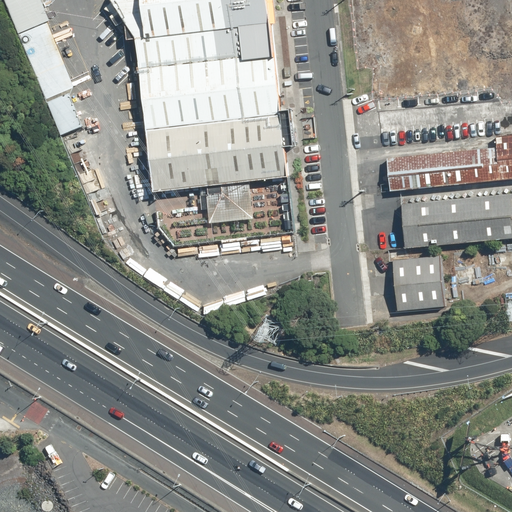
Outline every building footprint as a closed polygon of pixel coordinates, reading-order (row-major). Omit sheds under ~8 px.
[(5,0),(31,59),(62,134),(84,126),(71,92),(74,85),(48,22),(52,21),(42,0),(5,0)] [(138,39),(155,192),(207,186),(210,223),(254,218),(250,181),(289,177),(269,0),(125,0),(130,40),(138,39)] [(499,147),(388,158),(391,191),(511,179),(511,134),(498,136),(499,147)] [(511,192),(403,202),(407,247),(511,236),(511,192)] [(441,256),(394,260),(399,311),(446,306),(441,256)]
